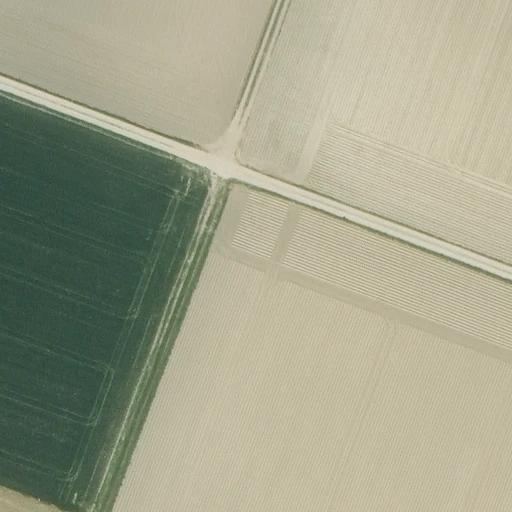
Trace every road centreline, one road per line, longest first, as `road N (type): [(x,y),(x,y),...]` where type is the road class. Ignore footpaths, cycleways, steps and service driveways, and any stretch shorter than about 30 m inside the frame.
road 1 (track): [(511,279),(0,88)]
road 2 (track): [(109,511),(228,176)]
road 3 (track): [(291,0),(228,176)]
